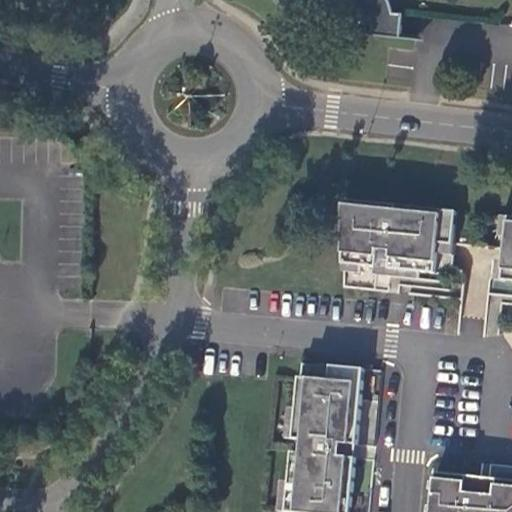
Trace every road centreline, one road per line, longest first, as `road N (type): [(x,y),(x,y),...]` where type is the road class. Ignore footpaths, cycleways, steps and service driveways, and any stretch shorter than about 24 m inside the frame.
road 1 (residential): [(168,323),(415,347),(403,511)]
road 2 (residential): [(262,109),(511,137)]
road 3 (residential): [(168,323),(131,438),(76,511)]
road 4 (residential): [(190,164),(168,323)]
road 5 (unknown): [(415,347),(496,362),(499,436)]
road 6 (residential): [(0,66),(132,101)]
road 7 (residential): [(262,109),(256,69),(244,53),(227,41),(187,35)]
